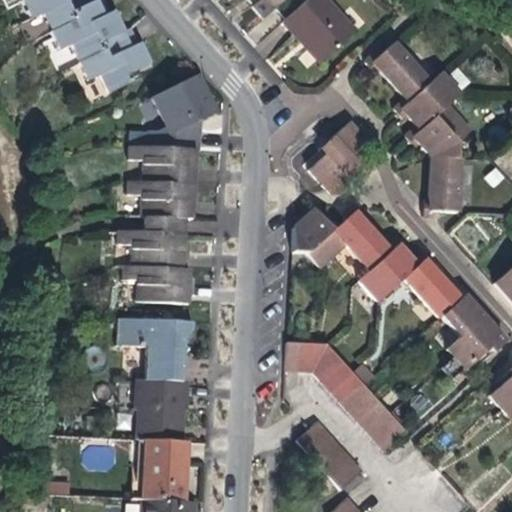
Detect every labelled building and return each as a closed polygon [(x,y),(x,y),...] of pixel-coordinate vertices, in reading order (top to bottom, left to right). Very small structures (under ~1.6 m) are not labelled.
[(1,0),(7,11),(22,3),(28,0),(1,0)] [(41,17),(49,34),(74,21),(71,13),(92,3),(91,0),(28,0),(22,3),(31,22),(41,17)] [(260,0),(252,8),(262,19),(283,0),(260,0)] [(325,0),(305,0),(281,22),(291,34),(293,31),(297,35),(301,39),(298,42),(318,64),(353,32),(325,0)] [(69,47),(78,65),(103,53),(99,45),(119,35),(109,15),(101,19),(99,16),(92,3),(71,13),(74,21),(49,34),(58,51),(69,47)] [(124,44),(119,35),(99,45),(103,53),(78,65),(87,82),(97,76),(106,95),(127,84),(124,76),(148,65),(138,45),(128,51),(124,44)] [(384,80),(402,99),(406,104),(427,85),(390,44),(373,59),(369,56),(362,63),(373,74),(376,71),(384,80)] [(438,74),(427,85),(406,104),(402,99),(390,109),(399,119),(403,115),(414,126),(418,131),(446,105),(457,94),(438,74)] [(144,137),(143,149),(185,151),(198,151),(199,138),(194,138),(189,124),(198,120),(213,115),(195,77),(152,97),(165,128),(144,137)] [(413,142),(429,161),(454,161),(454,145),(470,130),(446,105),(418,131),(414,126),(403,136),(411,144),(413,142)] [(199,130),(198,120),(189,124),(194,138),(199,138),(199,130)] [(348,123),(332,138),(353,162),(370,148),(348,123)] [(318,150),(323,156),(344,180),(358,168),(353,162),(332,138),(318,150)] [(184,157),(185,151),(143,149),(127,148),(126,161),(143,162),(142,184),(126,183),(125,197),(141,198),(140,219),(192,220),(193,199),(183,199),(183,192),(184,185),(193,186),(194,165),(184,164),(184,157)] [(328,195),(344,180),(323,156),(306,171),(328,195)] [(459,161),(454,161),(429,161),(427,201),(422,201),(421,216),(431,217),(431,212),(441,212),(456,213),(459,161)] [(319,269),(345,246),(331,230),(325,223),(318,215),(322,211),(312,200),(303,207),(307,212),(290,225),(289,253),(305,255),(319,269)] [(349,215),(331,230),(345,246),(367,271),(388,251),(384,248),(368,230),(359,219),(363,216),(353,205),(345,211),(349,215)] [(131,244),(130,267),(123,267),(123,281),(139,281),(138,304),(187,306),(187,297),(188,281),(179,281),(178,269),(182,270),(182,258),(182,247),(171,246),(171,235),(118,232),(115,233),(115,244),(131,244)] [(396,238),(384,248),(388,251),(367,271),(355,282),(376,303),(400,281),(415,268),(403,255),(398,250),(403,246),(396,238)] [(435,320),(438,317),(458,298),(438,276),(429,267),(433,263),(423,252),(415,259),(419,264),(415,268),(400,281),(435,320)] [(511,265),(492,283),(511,304),(511,265)] [(462,295),(458,298),(438,317),(457,339),(445,351),(451,357),(461,369),(463,371),(486,350),(491,354),(504,342),(474,309),(462,295)] [(144,347),(142,381),(183,382),(183,361),(170,349),(178,340),(181,342),(193,331),(192,323),(116,319),(115,347),(144,347)] [(285,346),(284,373),(298,374),(300,346),(285,346)] [(306,346),(300,346),(298,374),(310,375),(325,347),(306,346)] [(342,366),(325,347),(310,375),(320,385),(342,366)] [(461,369),(451,357),(439,369),(449,380),(461,369)] [(342,366),(320,385),(329,395),(351,375),(342,366)] [(511,415),(511,368),(508,372),(511,375),(488,396),(508,419),(511,415)] [(359,385),(351,375),(329,395),(337,404),(359,385)] [(133,440),(142,441),(183,442),(183,407),(189,407),(189,400),(189,383),(183,382),(142,381),(132,380),(130,411),(134,411),(133,440)] [(359,385),(337,404),(346,414),(368,394),(362,387),(359,385)] [(379,406),(368,394),(346,414),(355,424),(379,406)] [(381,408),(379,406),(355,424),(364,434),(386,413),(381,408)] [(386,413),(364,434),(373,445),(396,424),(388,416),(386,413)] [(361,473),(351,462),(342,452),(315,424),(295,443),(340,493),(361,473)] [(404,433),(396,424),(373,445),(382,454),(404,433)] [(142,441),(140,501),(182,503),(184,469),(185,442),(183,442),(142,441)] [(332,511),(358,511),(347,499),(332,511)] [(191,511),(192,503),(182,503),(140,501),(138,500),(137,511),(191,511)]
